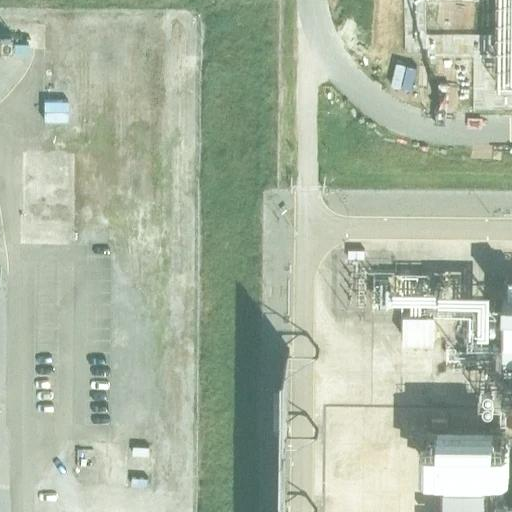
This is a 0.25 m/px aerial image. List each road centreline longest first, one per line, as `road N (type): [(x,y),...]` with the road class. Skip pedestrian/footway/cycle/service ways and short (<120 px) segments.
road 1 (unknown): [(22,254),(71,252),(83,277),(76,404),(27,485)]
road 2 (unknown): [(27,485),(22,254)]
road 3 (unknown): [(22,254),(19,101)]
